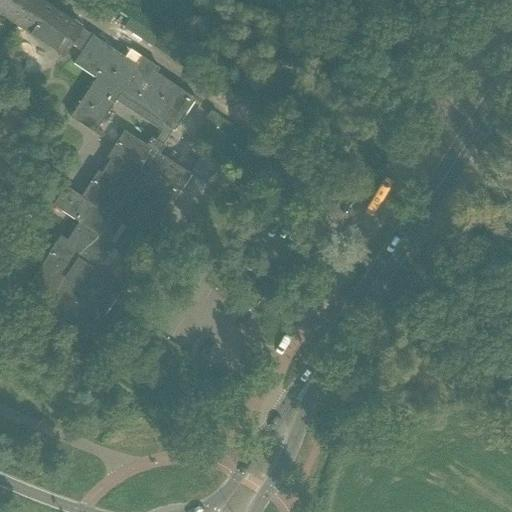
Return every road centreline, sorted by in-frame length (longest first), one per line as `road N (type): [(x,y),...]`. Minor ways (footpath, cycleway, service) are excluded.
road 1 (unclassified): [(511,9),(280,363),(266,436)]
road 2 (secondary): [(333,351),(511,80)]
road 3 (secondary): [(256,511),(290,455),(333,351)]
